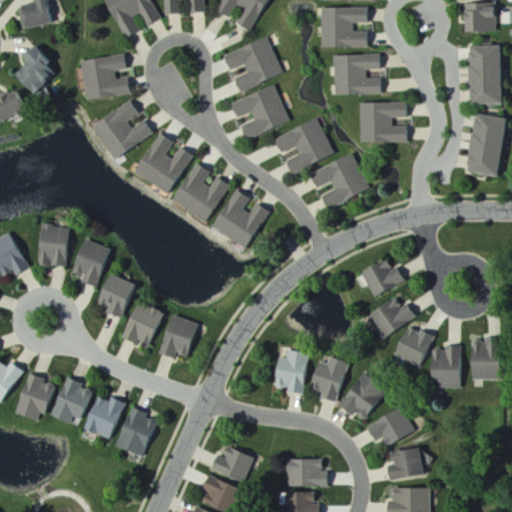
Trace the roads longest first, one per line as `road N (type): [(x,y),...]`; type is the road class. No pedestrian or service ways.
road 1 (residential): [(511,212),(410,218),(347,242),(294,278),(231,356),(159,511)]
road 2 (residential): [(357,511),(362,478),(331,433),(209,403)]
road 3 (residential): [(48,322),(117,368),(209,403)]
road 4 (residential): [(327,253),(296,204),(223,145)]
road 5 (residential): [(181,40),(157,55),(155,79),(175,110),(223,145)]
road 6 (residential): [(424,79),(441,118),(425,164),(425,216)]
road 7 (residential): [(223,145),(208,107),(206,58),(181,40)]
